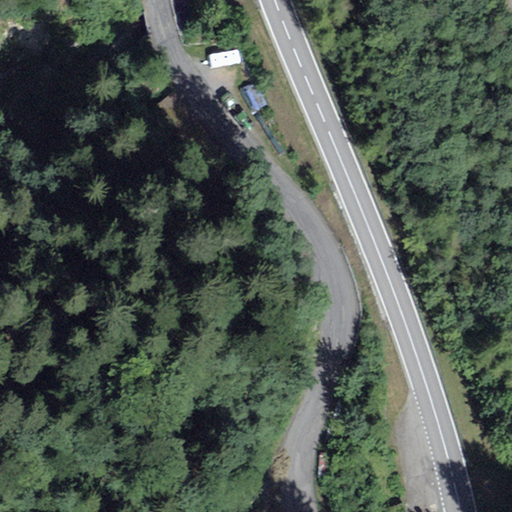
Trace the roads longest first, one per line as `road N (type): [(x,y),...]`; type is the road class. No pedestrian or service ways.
road 1 (unclassified): [(161,0),(174,48),(201,92),(309,226),(339,303),(338,335),(289,482),(294,511)]
road 2 (secondary): [(273,0),(421,372),(459,511)]
